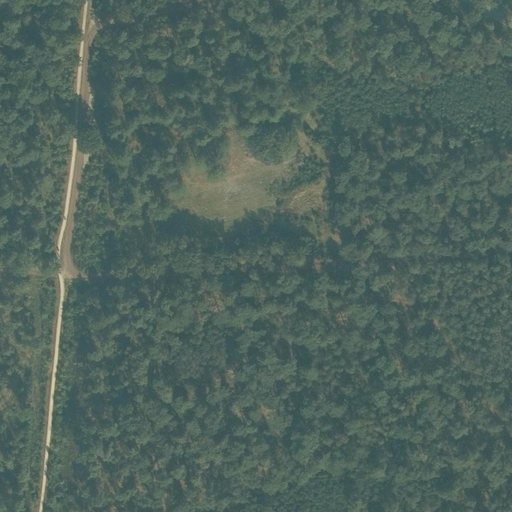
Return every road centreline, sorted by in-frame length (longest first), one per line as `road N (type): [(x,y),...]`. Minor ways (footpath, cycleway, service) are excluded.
road 1 (track): [(67,278),(90,20),(153,15),(196,0)]
road 2 (track): [(406,261),(147,276)]
